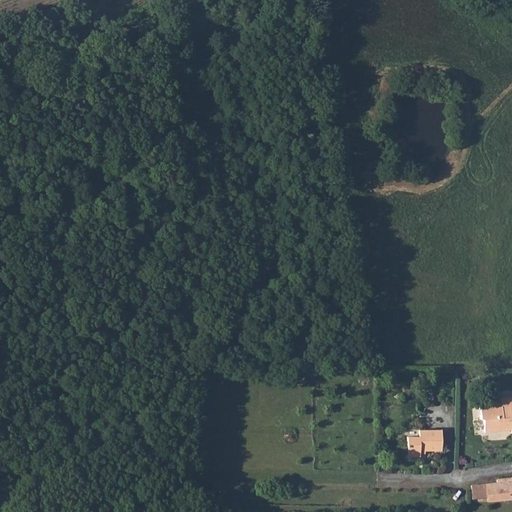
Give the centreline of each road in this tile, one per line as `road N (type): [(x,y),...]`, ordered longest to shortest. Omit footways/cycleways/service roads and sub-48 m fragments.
road 1 (track): [(235,0),(0,76)]
road 2 (unclassified): [(511,469),(376,480)]
